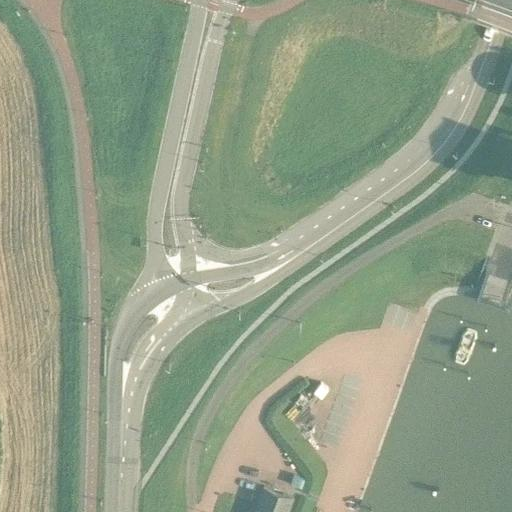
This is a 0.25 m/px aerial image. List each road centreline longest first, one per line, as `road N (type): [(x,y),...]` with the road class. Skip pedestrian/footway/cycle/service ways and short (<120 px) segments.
road 1 (tertiary): [(210,285),(317,242),(410,176),(462,115),(505,0)]
road 2 (primary): [(201,0),(158,203),(156,245),(175,298)]
road 3 (primary): [(210,285),(188,242),(184,191),(215,42),(234,0)]
road 4 (tertiary): [(120,511),(127,363),(134,342),(175,298)]
